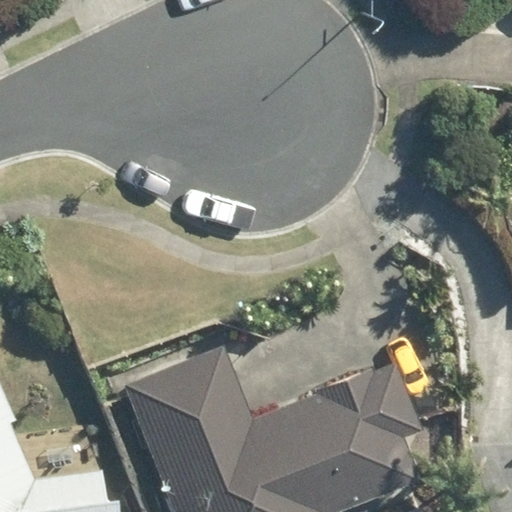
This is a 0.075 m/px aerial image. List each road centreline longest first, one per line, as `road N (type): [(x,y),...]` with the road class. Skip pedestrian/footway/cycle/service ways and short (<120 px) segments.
road 1 (residential): [(236,111),(65,87),(0,118)]
road 2 (residential): [(293,0),(236,111)]
